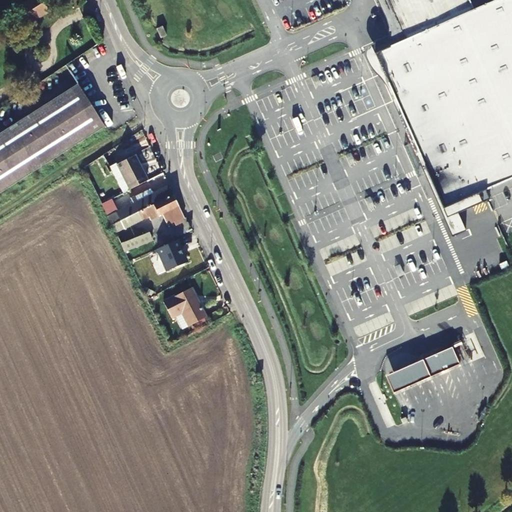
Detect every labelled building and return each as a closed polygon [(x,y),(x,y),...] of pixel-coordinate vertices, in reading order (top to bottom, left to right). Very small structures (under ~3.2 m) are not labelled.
[(29,23),(50,10),(43,0),(29,0),(18,7),(28,23),(29,23)] [(374,54),(446,219),(458,214),(490,200),(486,190),(511,178),(511,0),(496,0),(474,10),(405,41),(374,54)] [(469,0),(386,0),(405,41),(474,10),(469,0)] [(167,35),(162,26),(157,29),(161,38),(167,35)] [(0,194),(105,128),(78,85),(0,134),(0,194)] [(144,183),(148,182),(135,156),(117,165),(130,190),(144,183)] [(133,203),(118,210),(112,199),(101,204),(112,226),(120,222),(174,194),(169,185),(154,192),(152,188),(130,198),(133,203)] [(124,230),(131,227),(149,218),(151,221),(162,215),(168,225),(174,222),(176,226),(184,221),(183,218),(184,217),(174,194),(120,222),(124,230)] [(458,214),(446,219),(454,236),(466,231),(458,214)] [(124,230),(120,222),(112,226),(120,244),(136,238),(131,227),(124,230)] [(150,233),(136,238),(120,244),(124,252),(153,241),(150,233)] [(190,326),(206,318),(192,288),(164,302),(172,318),(183,312),(190,326)] [(386,372),(393,390),(459,362),(452,345),(386,372)]
